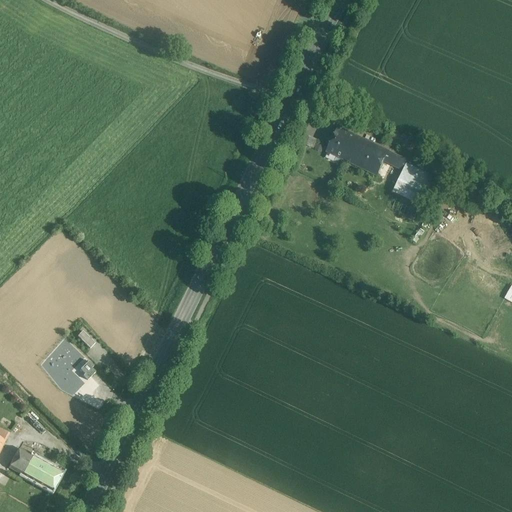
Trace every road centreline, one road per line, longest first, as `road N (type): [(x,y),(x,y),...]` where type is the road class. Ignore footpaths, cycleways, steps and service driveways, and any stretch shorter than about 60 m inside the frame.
road 1 (primary): [(343,0),(86,511)]
road 2 (track): [(303,106),(58,0)]
